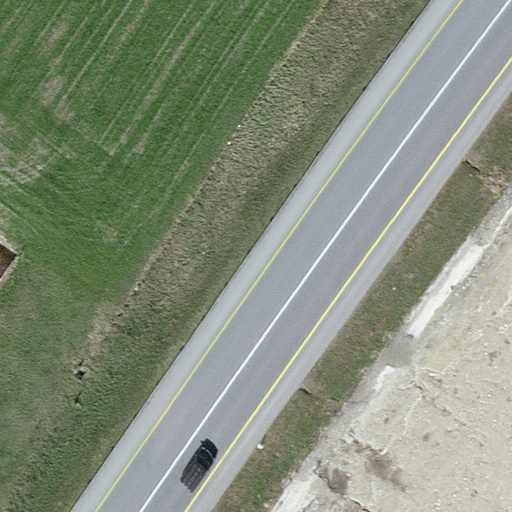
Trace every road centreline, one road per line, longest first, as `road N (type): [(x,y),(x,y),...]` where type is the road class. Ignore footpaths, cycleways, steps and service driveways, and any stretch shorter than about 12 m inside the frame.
road 1 (primary): [(511,0),(333,230),(136,511)]
road 2 (track): [(255,511),(306,419),(511,151)]
